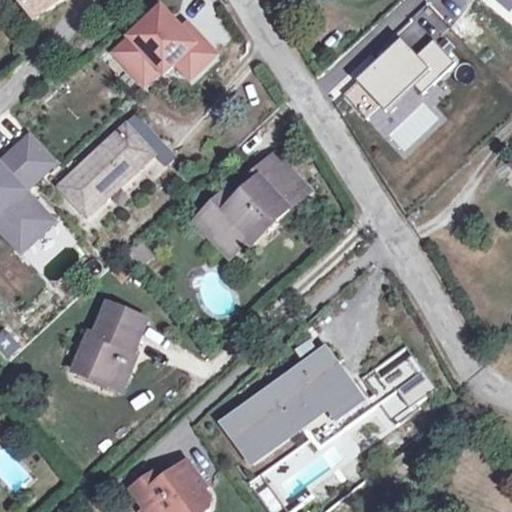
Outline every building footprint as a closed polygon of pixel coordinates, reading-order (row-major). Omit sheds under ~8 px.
[(21,0),(38,21),(65,0),(21,0)] [(217,54),(158,0),(154,0),(106,52),(146,90),(168,66),(188,85),(217,54)] [(369,119),(411,81),(426,97),(458,65),(435,42),(416,60),(402,44),(347,95),(369,119)] [(144,123),(133,132),(149,149),(159,140),(144,123)] [(149,149),(133,132),(128,126),(62,187),(89,216),(155,156),(149,149)] [(26,136),(0,159),(0,228),(19,249),(49,222),(20,191),(51,163),(26,136)] [(216,234),(212,237),(231,258),(249,242),(274,218),(278,223),(290,211),(284,204),(304,185),(276,156),(255,174),(261,179),(232,207),(223,198),(201,218),(216,234)] [(261,179),(255,174),(244,186),(249,190),(261,179)] [(284,204),(290,211),(311,192),(304,185),(284,204)] [(223,198),(232,207),(238,200),(229,191),(223,198)] [(197,222),(212,237),(216,234),(201,218),(197,222)] [(138,266),(152,258),(143,242),(129,250),(138,266)] [(129,351),(135,354),(148,321),(109,304),(96,335),(90,333),(75,372),(114,389),(129,351)] [(129,351),(114,389),(122,392),(137,355),(135,354),(129,351)] [(341,423),(367,403),(327,352),(227,426),(254,463),(330,408),(341,423)] [(208,488),(189,461),(167,476),(159,483),(153,474),(131,490),(146,509),(141,511),(205,511),(209,509),(211,497),(206,489),(208,488)] [(65,466),(58,471),(65,481),(72,475),(65,466)] [(153,474),(159,483),(167,476),(160,468),(153,474)]
